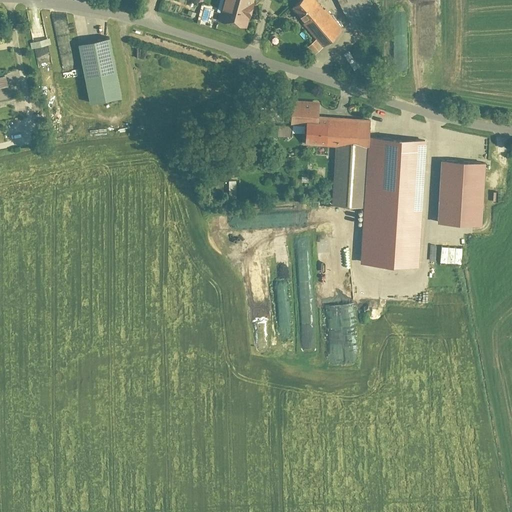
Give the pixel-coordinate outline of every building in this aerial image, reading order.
[(225,0),(221,21),(247,27),(253,0),(225,0)] [(309,0),(294,12),(325,49),(344,34),(317,0),(309,0)] [(372,0),(341,0),(355,28),(380,15),(372,0)] [(86,46),(98,103),(128,97),(116,40),(86,46)] [(0,77),(0,90),(10,89),(8,76),(0,77)] [(369,175),(421,172),(423,194),(476,190),(473,164),(501,162),(500,144),(418,150),(418,141),(373,144),(375,119),(327,115),(328,104),(296,102),(294,127),(311,129),(310,146),(337,148),(335,206),(369,208),(369,175)]
